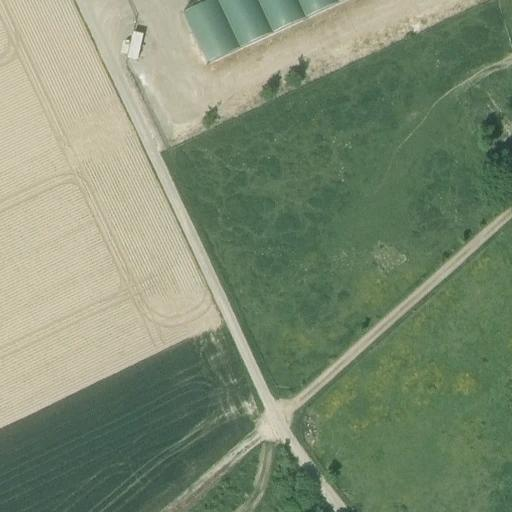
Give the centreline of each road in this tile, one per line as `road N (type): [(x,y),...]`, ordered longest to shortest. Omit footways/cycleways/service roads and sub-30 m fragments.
road 1 (unclassified): [(80,0),(276,422),(339,511)]
road 2 (track): [(175,511),(276,422)]
